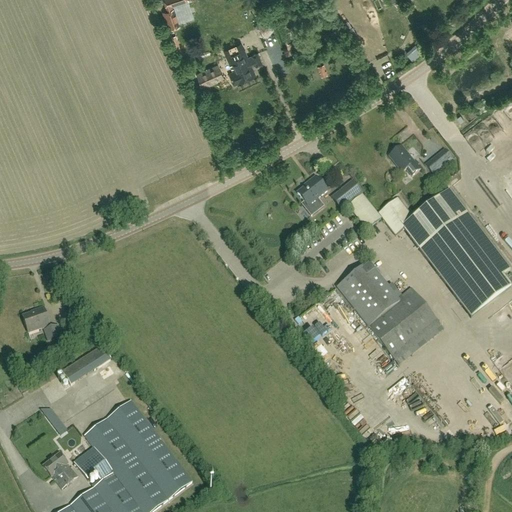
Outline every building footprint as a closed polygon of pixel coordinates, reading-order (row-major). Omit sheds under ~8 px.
[(225,14),(234,11),(230,1),(221,4),(225,14)] [(170,3),(166,5),(167,11),(161,12),(167,30),(178,26),(170,3)] [(201,12),(208,10),(206,3),(199,6),(201,12)] [(222,23),(224,30),(244,25),(242,17),(222,23)] [(268,38),(274,30),(270,21),(260,20),(254,28),(258,36),(268,38)] [(175,36),(171,38),(178,57),(182,56),(175,36)] [(321,38),(315,41),(318,47),(323,44),(321,38)] [(238,84),(255,76),(252,67),(255,66),(255,67),(262,64),(258,56),(252,59),(252,61),(249,62),(245,50),(227,58),(233,72),(229,74),(233,85),(237,83),(238,84)] [(197,74),(203,89),(225,79),(219,65),(197,74)] [(324,66),(318,68),(321,78),(328,76),(324,66)] [(483,144),(491,139),(483,127),(475,133),(483,144)] [(412,147),(407,151),(414,161),(419,157),(412,147)] [(406,171),(412,178),(422,170),(417,162),(415,164),(402,148),(389,158),(402,174),(406,171)] [(444,151),(426,166),(434,176),(452,162),(444,151)] [(308,208),(314,216),(323,208),(317,200),(327,193),(316,178),(308,185),(309,186),(297,195),(308,208)] [(352,183),(336,196),(332,199),(341,210),(361,195),(352,183)] [(398,200),(379,215),(380,217),(379,217),(363,196),(349,207),(367,231),(382,219),(396,237),(404,231),(471,319),(511,289),(503,278),(510,272),(450,192),(413,220),(398,200)] [(398,301),(369,264),(337,289),(399,366),(444,330),(412,290),(398,301)] [(266,283),(279,277),(275,269),(262,275),(266,283)] [(29,334),(50,327),(44,310),(37,312),(38,313),(23,318),(29,334)] [(350,330),(355,338),(363,333),(358,325),(350,330)] [(48,343),(63,338),(58,326),(44,331),(48,343)] [(362,346),(370,340),(367,336),(359,342),(362,346)] [(500,356),(493,363),(496,366),(503,360),(500,356)] [(389,373),(394,365),(385,360),(380,368),(389,373)] [(487,384),(482,374),(486,372),(481,363),(476,366),(479,373),(475,374),(481,387),(487,384)] [(393,403),(407,389),(401,383),(388,398),(393,403)] [(457,386),(452,389),(456,396),(462,393),(457,386)] [(474,388),(469,391),(475,399),(479,396),(474,388)] [(463,400),(468,407),(474,403),(468,395),(463,400)] [(383,402),(379,404),(384,413),(388,411),(383,402)] [(131,403),(126,407),(84,438),(94,450),(75,464),(94,490),(64,511),(155,511),(219,465),(188,422),(160,442),(131,403)] [(51,410),(40,410),(52,426),(59,421),(51,410)] [(417,419),(422,428),(431,423),(425,413),(417,419)] [(474,430),(479,424),(469,415),(464,421),(474,430)] [(68,466),(60,455),(43,468),(51,479),(52,478),(62,491),(78,479),(68,466)]
